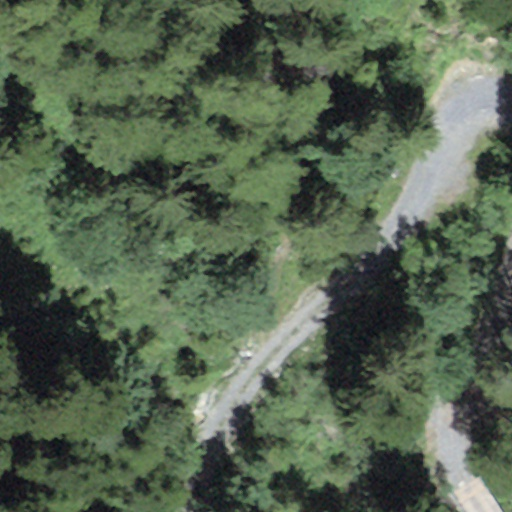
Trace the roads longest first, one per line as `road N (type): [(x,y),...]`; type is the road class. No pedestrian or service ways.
road 1 (track): [(174,511),(181,475),(246,369),(352,271),(447,135),(488,93),(511,92)]
road 2 (track): [(511,306),(484,386),(453,442),(459,484),(476,511)]
